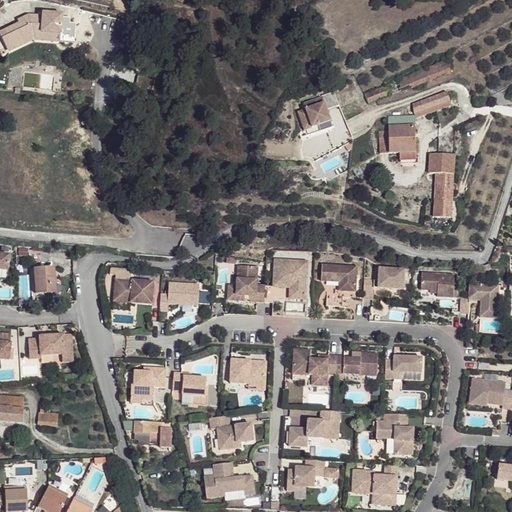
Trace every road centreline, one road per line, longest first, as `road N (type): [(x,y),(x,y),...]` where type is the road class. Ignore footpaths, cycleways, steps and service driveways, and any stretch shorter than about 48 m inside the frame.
road 1 (unclassified): [(90,314),(88,271),(103,255),(176,268),(210,242),(254,229),(343,228),(415,254),(485,256),(511,181)]
road 2 (residential): [(423,511),(442,472),(450,425),(457,361),(446,339),(230,325),(168,350),(98,342)]
road 3 (unclassified): [(144,511),(98,342)]
